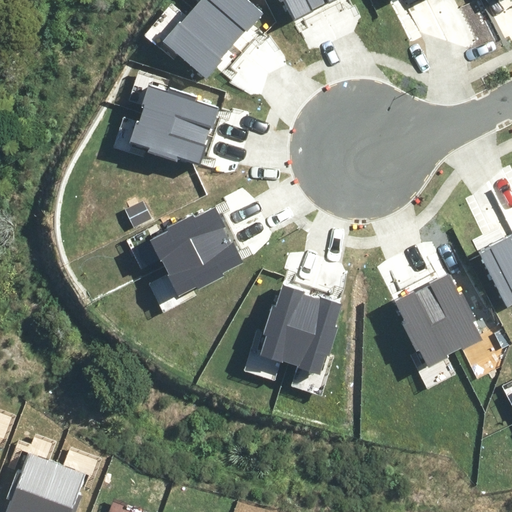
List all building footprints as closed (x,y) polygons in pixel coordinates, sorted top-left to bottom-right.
[(256,0),(194,0),(193,2),(235,36),(245,24),(248,27),(264,6),(256,0)] [(287,0),(295,16),(318,5),(316,2),(318,0),(287,0)] [(177,15),(161,36),(206,72),(235,36),(193,2),(180,18),(177,15)] [(196,92),(169,84),(168,87),(149,81),(142,102),(145,103),(143,110),(206,130),(207,126),(211,127),(219,103),(195,95),(196,92)] [(151,143),(149,146),(176,155),(177,152),(201,159),(208,135),(205,134),(206,130),(143,110),(141,116),(138,115),(131,136),(151,143)] [(194,211),(169,223),(170,226),(152,235),(161,255),(164,253),(167,260),(227,231),(225,228),(229,226),(218,203),(195,214),(194,211)] [(489,242),(480,247),(506,300),(511,297),(511,228),(488,240),(489,242)] [(195,279),(197,282),(222,270),(221,267),(243,256),(232,234),(229,236),(227,231),(167,260),(170,266),(167,267),(177,287),(195,279)] [(473,316),(476,314),(463,289),(460,291),(449,269),(427,280),(429,283),(425,285),(454,344),(461,341),(462,344),(482,334),(473,316)] [(276,300),(273,299),(264,326),(267,327),(259,350),(283,358),(284,354),(289,356),(309,293),(303,291),(304,288),(282,281),(276,300)] [(405,319),(417,344),(421,342),(430,360),(449,350),(448,348),(454,344),(425,285),(421,287),(419,284),(396,295),(408,317),(405,319)] [(326,346),(335,320),(331,318),(338,299),(317,292),(316,295),(309,293),(289,356),(292,357),(291,361),(315,369),(323,345),(326,346)] [(10,499),(5,511),(37,511),(55,463),(27,453),(20,472),(15,470),(4,497),(10,499)] [(82,473),(55,463),(37,511),(75,511),(82,495),(75,492),(82,473)]
